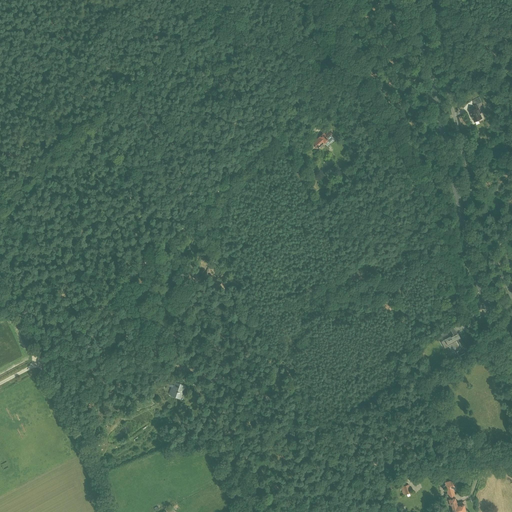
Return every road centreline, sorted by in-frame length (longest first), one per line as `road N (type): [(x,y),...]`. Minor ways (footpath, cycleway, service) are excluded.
road 1 (track): [(40,361),(80,332),(258,150),(336,31)]
road 2 (secondary): [(511,352),(467,242),(413,0)]
road 3 (track): [(50,155),(227,0)]
road 4 (track): [(336,31),(440,220)]
road 5 (track): [(109,511),(40,361)]
road 6 (track): [(175,232),(97,113)]
road 7 (track): [(104,106),(36,0)]
